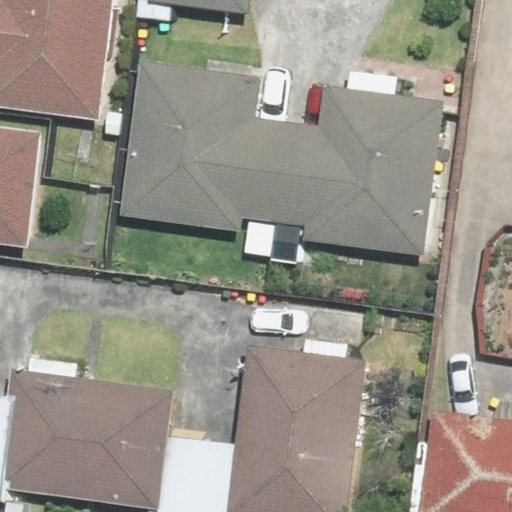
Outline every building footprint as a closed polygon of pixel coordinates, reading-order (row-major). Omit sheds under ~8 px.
[(0,0),(0,105),(101,116),(113,0),(0,0)] [(271,0),(144,0),(145,2),(269,19),(271,0)] [(138,63),(117,218),(243,235),(245,222),(274,226),(269,260),(305,265),(308,244),(423,259),(444,103),(138,63)] [(0,134),(0,241),(31,246),(44,140),(0,134)] [(0,511),(3,497),(150,506),(150,511),(349,511),(363,356),(345,355),(346,342),(304,339),(303,351),(246,347),(239,443),(164,438),(168,385),(15,376),(14,390),(0,388),(0,511)] [(511,511),(511,421),(434,412),(421,511),(511,511)]
